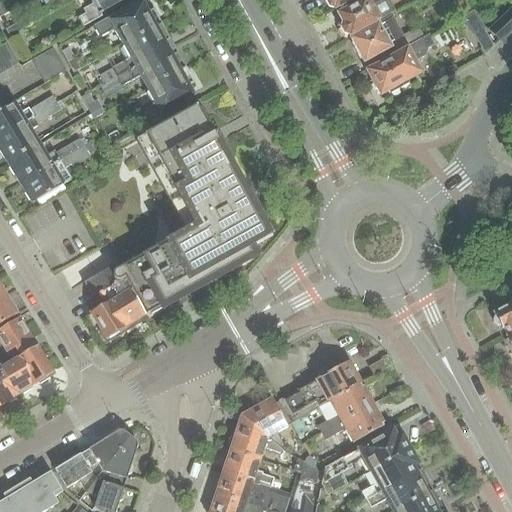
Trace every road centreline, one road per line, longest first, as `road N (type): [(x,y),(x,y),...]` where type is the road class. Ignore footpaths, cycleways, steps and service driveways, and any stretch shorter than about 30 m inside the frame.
road 1 (residential): [(107,403),(0,226)]
road 2 (secondary): [(372,286),(485,434)]
road 3 (secondary): [(485,434),(416,266)]
road 4 (secondary): [(372,193),(342,163),(284,62)]
road 5 (tertiary): [(331,230),(320,252),(231,333)]
road 6 (secondary): [(274,88),(335,218)]
road 7 (tertiary): [(231,333),(359,283)]
road 8 (tertiary): [(0,463),(107,403)]
